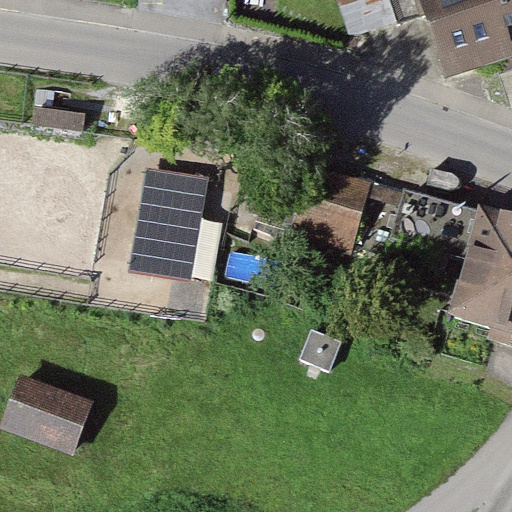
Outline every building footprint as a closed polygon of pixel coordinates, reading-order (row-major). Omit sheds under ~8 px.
[(398,27),(389,0),(340,0),(352,40),(398,27)] [(511,0),(438,0),(467,79),(511,63),(511,0)] [(385,192),(323,167),(300,225),(362,249),(385,192)] [(511,217),(418,188),(401,241),(478,264),(462,315),(511,330),(511,217)] [(197,285),(208,214),(145,204),(134,275),(197,285)] [(100,406),(34,383),(17,430),(83,453),(100,406)]
